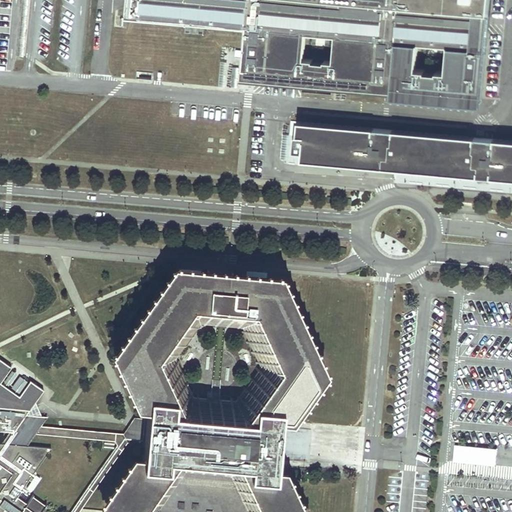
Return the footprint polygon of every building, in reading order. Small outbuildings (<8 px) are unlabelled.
[(127,0),(127,10),(247,22),(249,0),(127,0)] [(249,0),(247,22),(242,75),(250,75),(452,93),(451,103),(466,104),(465,108),(481,109),(490,0),(249,0)] [(511,136),(292,117),(290,131),(296,132),(294,147),(304,148),(303,156),(511,174),(511,136)] [(174,263),(110,352),(137,402),(149,403),(150,391),(175,394),(174,407),(184,408),(158,351),(194,298),(257,305),(283,362),(247,413),(257,414),(258,401),(284,403),(283,415),(294,416),(329,371),(283,272),(174,263)] [(0,511),(41,511),(46,505),(33,495),(27,503),(17,497),(52,447),(28,445),(36,433),(39,429),(42,425),(48,416),(43,416),(26,415),(36,401),(45,389),(31,380),(30,382),(20,396),(0,382),(10,367),(11,366),(0,358),(0,429),(10,430),(2,443),(0,442),(0,511)] [(30,382),(10,367),(0,382),(20,396),(30,382)] [(175,394),(150,391),(149,403),(147,417),(145,440),(144,452),(144,461),(169,463),(169,453),(181,454),(241,459),(253,460),(252,471),(277,474),(279,464),(279,461),(279,458),(281,440),(282,425),(282,420),(283,415),(284,403),(258,401),(257,414),(247,413),(184,408),(174,407),(175,394)] [(40,408),(36,401),(26,415),(43,416),(40,408)] [(147,417),(134,417),(129,426),(124,433),(42,425),(39,429),(36,433),(115,441),(117,446),(69,511),(78,511),(130,439),(145,440),(147,417)] [(101,499),(106,511),(310,511),(291,470),(288,465),(279,464),(277,474),(252,471),(253,460),(241,459),(265,511),(151,511),(147,502),(181,454),(169,453),(169,463),(144,461),(144,452),(134,451),(101,499)]
